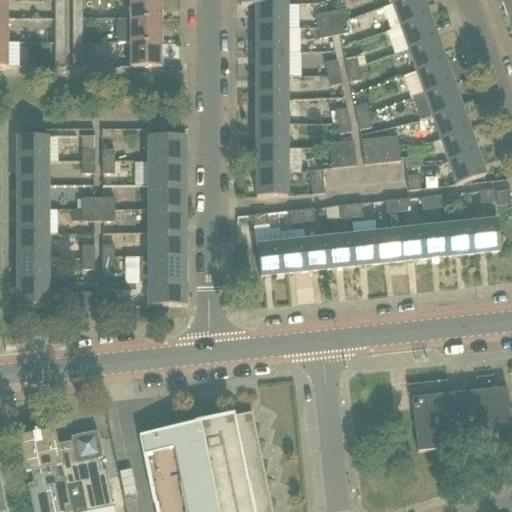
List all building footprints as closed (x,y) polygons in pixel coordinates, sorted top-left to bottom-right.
[(54,0),(54,22),(64,22),(63,0),(54,0)] [(72,0),(72,22),(82,22),(82,0),(72,0)] [(120,0),(121,21),(129,21),(129,22),(161,22),(160,0),(120,0)] [(409,0),(391,7),(399,30),(429,19),(421,0),(409,0)] [(511,0),(501,0),(500,1),(508,24),(511,22),(511,0)] [(256,8),(256,32),(286,32),(286,7),(270,7),(270,8),(256,8)] [(347,11),(332,15),(334,27),(350,23),(347,11)] [(334,27),(332,15),(316,18),(318,30),(334,27)] [(399,30),(407,52),(437,42),(429,19),(399,30)] [(54,46),(64,46),(64,22),(54,22),(54,46)] [(72,22),(72,46),(82,46),(82,22),(72,22)] [(161,22),(129,22),(129,46),(161,45),(161,22)] [(334,27),(336,38),(352,35),(350,23),(334,27)] [(320,42),(336,38),(334,27),(318,30),(320,42)] [(256,56),(286,56),(286,32),(256,32),(256,56)] [(407,52),(415,75),(445,65),(437,42),(407,52)] [(161,45),(129,46),(129,70),(161,70),(161,45)] [(10,46),(10,69),(18,70),(18,46),(10,46)] [(54,70),(64,70),(64,46),(54,46),(54,70)] [(72,46),(72,70),(82,70),(82,46),(72,46)] [(256,80),(286,80),(286,56),(256,56),(256,80)] [(344,62),(347,74),(359,71),(357,59),(344,62)] [(327,77),(340,75),(337,63),(325,66),(327,77)] [(411,102),(423,98),(453,87),(445,65),(415,75),(403,79),(411,102)] [(359,71),(347,74),(349,86),(362,83),(359,71)] [(342,87),(340,75),(327,77),(330,90),(342,87)] [(256,104),(286,104),(286,80),(256,80),(256,104)] [(423,98),(431,120),(461,110),(453,87),(423,98)] [(256,128),(286,128),(286,104),(256,104),(256,128)] [(355,110),(357,120),(369,117),(367,107),(355,110)] [(431,120),(439,143),(469,133),(461,110),(431,120)] [(337,125),(350,123),(347,111),(335,114),(337,125)] [(369,117),(357,120),(359,133),(372,131),(369,117)] [(352,135),(350,123),(337,125),(340,137),(340,145),(342,144),(351,144),(350,135),(352,135)] [(256,152),(286,152),(286,128),(256,128),(256,152)] [(439,143),(447,166),(477,155),(469,133),(439,143)] [(81,155),(80,135),(67,136),(68,155),(81,155)] [(94,139),(82,139),(82,152),(82,164),(94,164),(94,139)] [(398,139),(386,140),(389,165),(401,164),(398,139)] [(17,164),(48,164),(48,140),(17,140),(17,164)] [(185,140),(148,140),(148,164),(185,164),(185,140)] [(386,140),(373,142),(376,167),(389,165),(386,140)] [(362,143),(364,168),(376,167),(373,142),(362,143)] [(329,146),(332,171),(344,170),(342,144),(340,145),(329,146)] [(351,144),(342,144),(344,170),(356,169),(354,144),(351,144)] [(256,176),(286,176),(286,152),(256,152),(256,176)] [(115,153),(102,153),(102,164),(114,164),(115,153)] [(455,188),(485,178),(477,155),(447,166),(455,188)] [(407,171),(423,169),(422,158),(405,161),(407,171)] [(17,188),(48,188),(48,164),(17,164),(17,188)] [(82,177),(94,177),(94,164),(82,164),(82,177)] [(114,164),(102,164),(102,177),(114,177),(114,164)] [(185,164),(148,164),(148,177),(139,177),(139,188),(148,189),(148,188),(185,188),(185,164)] [(310,174),(312,198),(325,197),(322,173),(310,174)] [(256,200),(286,200),(286,176),(256,176),(256,200)] [(407,179),(408,194),(421,192),(419,178),(407,179)] [(17,212),(48,212),(48,188),(17,188),(17,212)] [(148,188),(148,189),(148,212),(185,212),(185,188),(148,188)] [(495,205),(494,193),(479,194),(480,206),(495,205)] [(496,208),(511,206),(509,193),(495,194),(496,208)] [(457,196),(445,198),(447,210),(458,208),(457,196)] [(447,210),(445,198),(433,199),(434,211),(447,210)] [(98,212),(98,201),(82,201),(82,212),(98,212)] [(98,201),(98,212),(115,212),(115,201),(98,201)] [(410,202),(397,203),(399,215),(411,214),(410,202)] [(399,215),(397,203),(385,204),(387,216),(399,215)] [(362,206),(349,208),(351,220),(363,218),(362,206)] [(351,220),(349,208),(338,209),(326,211),(327,223),(351,220)] [(314,211),(301,213),(303,225),(315,223),(314,211)] [(48,237),(48,236),(48,213),(48,212),(17,212),(17,237),(48,237)] [(98,225),(98,212),(82,212),(82,213),(72,212),(72,224),(82,224),(82,225),(98,225)] [(115,212),(98,212),(98,225),(114,224),(115,212)] [(148,212),(148,213),(148,236),(185,236),(185,212),(148,212)] [(301,213),(290,214),(291,226),(303,225),(301,213)] [(268,229),(267,217),(253,218),(254,230),(268,229)] [(500,254),(496,224),(473,226),(476,257),(500,254)] [(476,257),(473,226),(449,229),(452,259),(476,257)] [(452,259),(449,229),(425,231),(428,262),(452,259)] [(428,262),(425,231),(401,234),(404,264),(428,262)] [(308,275),(305,244),(303,232),(279,235),(281,246),(284,277),(308,275)] [(404,264),(401,234),(377,236),(380,267),(404,264)] [(185,261),(185,236),(148,236),(148,260),(148,261),(185,261)] [(380,267),(377,236),(353,239),(356,270),(380,267)] [(17,261),(48,261),(48,237),(17,237),(17,261)] [(356,270),(353,239),(329,241),(332,272),(356,270)] [(332,272),(329,241),(305,244),(308,275),(332,272)] [(281,246),(257,249),(260,280),(284,277),(281,246)] [(82,261),(94,261),(94,248),(82,248),(82,261)] [(102,248),(102,261),(115,261),(114,248),(102,248)] [(148,285),(185,285),(185,261),(148,261),(148,260),(139,261),(139,285),(148,285)] [(17,285),(48,285),(48,261),(17,261),(17,285)] [(94,261),(82,261),(82,273),(95,272),(94,261)] [(115,272),(115,261),(102,261),(102,273),(115,272)] [(17,309),(48,309),(48,285),(17,285),(17,309)] [(148,309),(185,309),(185,285),(148,285),(148,309)] [(82,295),(82,310),(94,310),(94,295),(82,295)] [(102,310),(114,310),(114,295),(102,295),(102,310)] [(511,434),(507,391),(487,393),(459,396),(465,450),(511,444),(511,434)] [(459,396),(443,398),(412,401),(418,455),(465,450),(459,396)] [(271,511),(252,415),(199,426),(139,438),(144,465),(146,464),(155,511),(271,511)] [(103,461),(98,438),(97,434),(93,435),(93,434),(75,438),(75,439),(71,439),(72,443),(57,446),(53,433),(49,434),(49,433),(22,439),(18,440),(19,445),(18,445),(25,477),(31,476),(33,487),(28,488),(32,511),(70,511),(66,489),(81,485),(86,511),(96,511),(114,508),(106,472),(101,473),(98,462),(103,461)]
